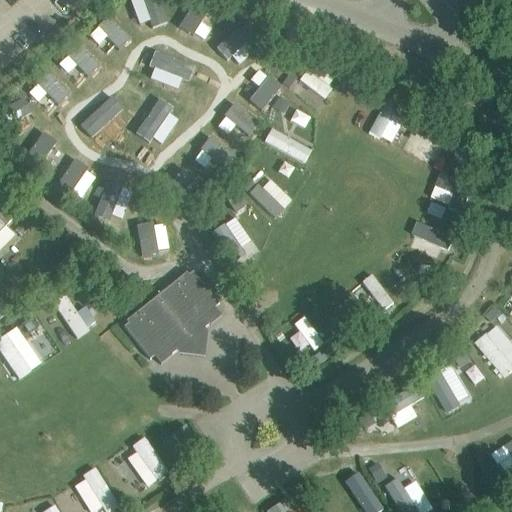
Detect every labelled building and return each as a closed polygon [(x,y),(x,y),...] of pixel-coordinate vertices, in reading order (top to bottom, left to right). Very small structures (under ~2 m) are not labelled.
[(158,29),(152,22),(163,13),(151,0),(122,0),(117,4),(147,39),(158,29)] [(108,64),(133,46),(111,15),(85,34),(108,64)] [(232,31),(223,57),(239,63),(252,25),(228,17),(224,28),(232,31)] [(104,70),(81,43),(60,61),(83,88),(104,70)] [(313,60),(297,80),(322,100),(338,79),(313,60)] [(243,99),(250,75),(219,66),(211,90),(243,99)] [(393,144),(410,107),(387,97),(370,134),(393,144)] [(226,140),(230,125),(217,122),(213,133),(203,131),(196,157),(233,167),(239,144),(226,140)] [(22,151),(40,167),(65,139),(47,123),(22,151)] [(415,126),(402,151),(424,163),(437,138),(415,126)] [(304,165),(311,151),(271,129),(263,143),(304,165)] [(64,184),(84,201),(105,174),(85,158),(64,184)] [(203,175),(206,163),(193,160),(190,172),(203,175)] [(430,200),(462,212),(472,186),(440,173),(430,200)] [(250,196),(275,220),(293,202),(268,178),(250,196)] [(92,220),(112,235),(138,201),(117,186),(92,220)] [(225,211),(215,220),(243,249),(253,240),(225,211)] [(0,250),(15,236),(0,219),(0,250)] [(408,248),(445,259),(452,234),(415,223),(408,248)] [(150,360),(154,357),(160,365),(171,356),(170,355),(176,351),(179,355),(204,359),(207,332),(204,329),(209,325),(210,325),(221,316),(215,308),(219,305),(193,273),(188,277),(186,274),(126,322),(129,325),(125,328),(150,360)] [(355,286),(373,318),(392,307),(373,275),(355,286)] [(64,295),(52,303),(74,339),(96,326),(85,306),(75,312),(64,295)] [(309,309),(292,325),(316,352),(334,335),(309,309)] [(20,332),(29,358),(50,350),(41,325),(20,332)] [(504,379),(511,372),(511,344),(496,326),(475,343),(504,379)] [(13,336),(0,342),(0,374),(25,362),(13,336)] [(145,437),(130,445),(135,454),(127,459),(144,488),(167,475),(145,437)] [(511,457),(499,464),(511,483),(511,442),(504,447),(511,457)] [(94,511),(102,509),(103,511),(108,511),(115,509),(97,467),(79,475),(82,481),(74,485),(86,511),(94,511)] [(356,487),(332,495),(337,511),(356,511),(363,510),(356,487)] [(0,511),(12,511),(14,506),(0,503),(0,511)]
